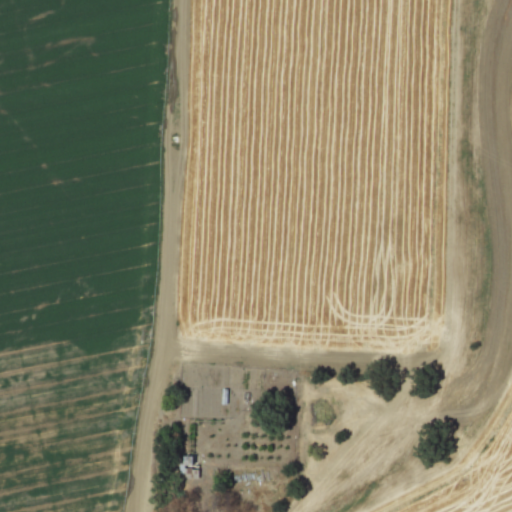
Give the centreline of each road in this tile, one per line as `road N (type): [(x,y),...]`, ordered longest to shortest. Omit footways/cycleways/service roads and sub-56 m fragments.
road 1 (track): [(132,511),(161,341),(178,0)]
road 2 (track): [(511,385),(464,459),(382,511)]
